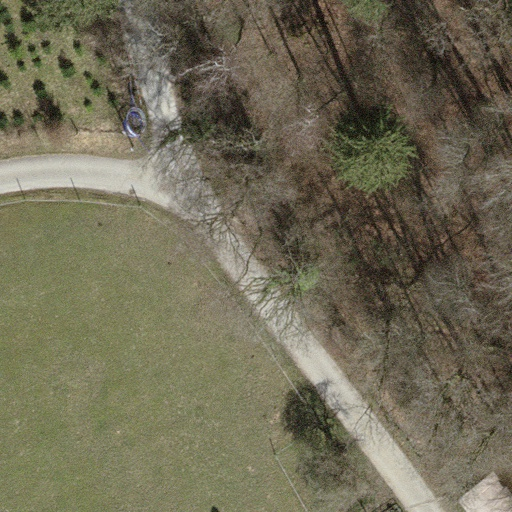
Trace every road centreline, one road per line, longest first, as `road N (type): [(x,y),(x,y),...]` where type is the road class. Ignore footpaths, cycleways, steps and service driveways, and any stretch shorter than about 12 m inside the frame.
road 1 (track): [(0,172),(73,161),(192,176)]
road 2 (track): [(192,176),(136,0)]
